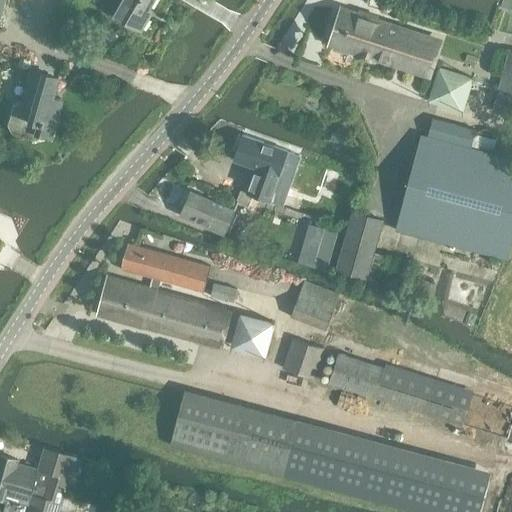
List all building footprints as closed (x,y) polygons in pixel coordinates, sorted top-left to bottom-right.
[(123,0),(114,16),(142,32),(150,18),(147,16),(156,0),(123,0)] [(330,44),(336,45),(334,50),(347,54),(349,50),(359,53),(359,51),(375,56),(374,58),(429,76),(440,41),(376,21),(377,17),(360,12),(359,15),(341,9),(330,44)] [(102,27),(95,39),(112,49),(119,36),(102,27)] [(511,51),(509,51),(493,111),(511,115),(511,51)] [(440,63),(429,99),(464,110),(475,75),(440,63)] [(29,70),(20,101),(12,106),(7,126),(11,133),(34,140),(42,135),(51,138),(61,101),(51,99),(57,78),(29,70)] [(507,260),(511,242),(511,159),(470,149),(475,131),(433,120),(428,138),(422,136),(397,231),(507,260)] [(334,131),(331,140),(342,144),(345,135),(334,131)] [(476,132),(473,145),(495,148),(497,136),(476,132)] [(257,169),(253,180),(248,194),(252,195),(271,202),(289,152),(243,136),(234,161),(257,169)] [(240,191),(237,201),(248,205),(252,195),(248,194),(240,191)] [(182,216),(224,234),(234,209),(192,192),(182,216)] [(287,194),(284,205),(297,210),(301,199),(287,194)] [(384,220),(352,211),(335,269),(368,278),(384,220)] [(325,228),(316,259),(329,263),(338,232),(325,228)] [(213,267),(162,253),(148,250),(129,245),(123,270),(153,278),(150,289),(109,278),(98,316),(100,316),(146,328),(146,327),(221,347),(220,348),(222,349),(232,311),(159,291),(161,281),(206,293),(213,267)] [(420,278),(413,295),(426,300),(432,283),(420,278)] [(304,282),(290,317),(325,330),(338,295),(304,282)] [(212,297),(234,302),(237,290),(215,285),(212,297)] [(238,311),(233,348),(269,353),(275,317),(238,311)] [(324,348),(319,347),(294,339),(284,369),(314,379),(324,348)] [(329,384),(463,426),(472,396),(339,353),(329,384)] [(483,511),(492,483),(298,429),(185,398),(173,445),(412,511),(483,511)] [(0,454),(0,471),(65,490),(74,458),(43,449),(37,470),(17,464),(18,460),(0,454)] [(58,511),(65,490),(0,471),(0,498),(6,501),(7,497),(26,502),(23,511),(58,511)]
